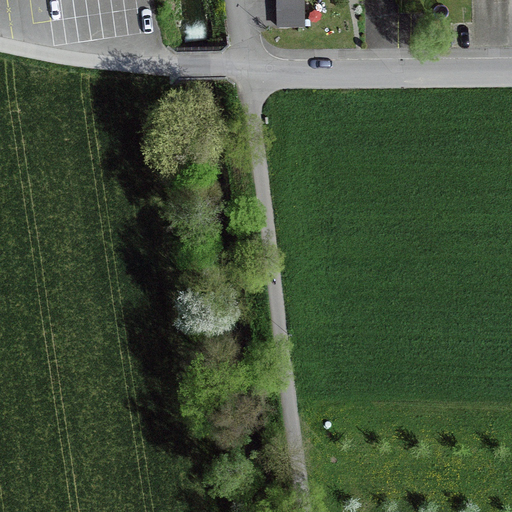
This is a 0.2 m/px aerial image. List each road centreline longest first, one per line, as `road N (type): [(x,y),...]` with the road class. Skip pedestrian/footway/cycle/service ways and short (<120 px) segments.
road 1 (residential): [(311,511),(244,67)]
road 2 (residential): [(244,67),(511,70)]
road 3 (residential): [(244,67),(82,58),(0,42)]
